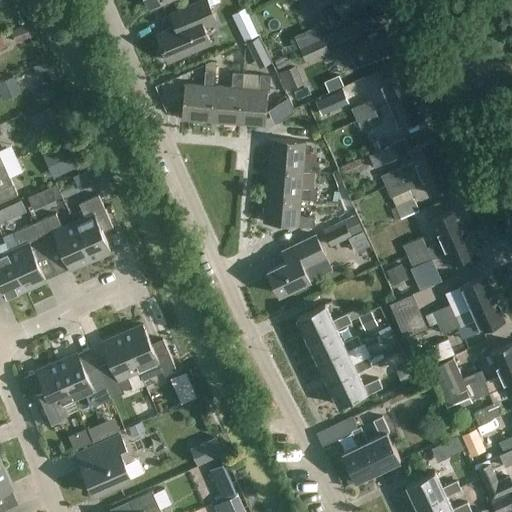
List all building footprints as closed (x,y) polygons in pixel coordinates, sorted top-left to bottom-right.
[(146,0),(150,8),(168,0),(146,0)] [(158,34),(169,61),(211,43),(204,27),(216,22),(210,9),(230,0),(207,0),(170,16),(175,27),(158,34)] [(285,0),(272,5),(276,18),(289,13),(285,0)] [(327,26),(345,19),(342,12),(368,0),(306,0),(311,11),(320,8),(327,26)] [(23,19),(7,24),(10,34),(26,29),(23,19)] [(395,49),(384,26),(369,33),(368,30),(338,43),(343,54),(358,48),(365,63),(395,49)] [(324,36),(300,47),(306,61),(330,50),(324,36)] [(293,59),(272,64),(277,85),(298,80),(293,59)] [(342,86),(378,75),(374,62),(338,74),(342,86)] [(212,86),(214,87),(216,71),(205,70),(204,86),(184,84),(181,119),(209,121),(212,86)] [(376,111),(390,104),(414,94),(404,71),(380,82),(385,93),(333,119),(337,126),(356,117),(357,119),(376,111)] [(8,73),(0,75),(0,86),(11,83),(8,73)] [(209,121),(237,124),(240,89),(242,89),(243,74),(233,73),(232,88),(214,87),(212,86),(209,121)] [(240,89),(237,124),(265,126),(267,91),(269,91),(270,77),(260,76),(259,90),(242,89),(240,89)] [(30,84),(34,103),(51,100),(47,81),(30,84)] [(343,88),(316,101),(322,115),(350,102),(343,88)] [(276,117),(290,104),(281,94),(267,108),(276,117)] [(424,116),(414,94),(390,104),(400,127),(424,116)] [(304,106),(284,121),(292,133),(313,118),(304,106)] [(376,111),(357,119),(363,131),(381,122),(376,111)] [(409,149),(415,161),(380,177),(384,187),(444,160),(434,138),(409,149)] [(303,170),(303,171),(318,173),(319,162),(304,161),(305,142),(270,139),(268,167),(303,170)] [(397,158),(396,156),(391,145),(359,159),(365,173),(397,158)] [(71,168),(71,151),(53,151),(53,168),(71,168)] [(389,198),(424,182),(429,194),(453,183),(444,160),(384,187),(389,198)] [(4,163),(0,164),(0,202),(17,195),(4,163)] [(268,167),(265,195),(301,198),(301,199),(316,200),(317,189),(301,188),(303,171),(303,170),(268,167)] [(23,193),(30,207),(47,200),(41,185),(23,193)] [(85,218),(73,223),(90,260),(110,251),(102,231),(113,227),(98,194),(79,203),(85,218)] [(301,198),(265,195),(263,224),(296,226),(296,228),(313,229),(315,217),(299,216),(301,199),(301,198)] [(394,208),(399,219),(418,210),(413,199),(394,208)] [(441,241),(466,230),(456,208),(432,219),(441,241)] [(70,269),(90,260),(73,223),(62,228),(56,213),(36,222),(51,254),(61,249),(70,269)] [(355,214),(324,229),(332,246),(363,231),(355,214)] [(9,251),(25,288),(46,279),(37,260),(47,255),(33,223),(14,232),(20,246),(9,251)] [(427,247),(408,256),(402,259),(417,291),(440,280),(430,259),(446,251),(451,264),(476,253),(466,230),(441,241),(427,247)] [(332,269),(326,256),(316,235),(292,246),(297,257),(268,270),(279,294),(332,269)] [(423,237),(403,246),(408,256),(427,247),(423,237)] [(25,288),(9,251),(0,255),(0,286),(5,298),(25,288)] [(461,285),(466,297),(427,315),(431,326),(438,323),(437,323),(495,297),(485,275),(461,285)] [(409,322),(429,313),(419,290),(399,299),(409,322)] [(505,320),(495,297),(437,323),(438,323),(442,335),(476,320),(481,330),(505,320)] [(335,326),(337,329),(351,322),(350,320),(361,315),(358,308),(333,320),(325,304),(297,317),(307,339),(335,326)] [(42,311),(21,318),(25,329),(45,321),(42,311)] [(143,324),(122,333),(143,379),(163,371),(165,376),(177,370),(163,338),(151,343),(143,324)] [(346,348),(347,351),(362,344),(357,335),(343,342),(337,329),(335,326),(307,339),(318,361),(346,348)] [(110,361),(98,366),(112,398),(126,392),(145,384),(143,379),(122,333),(102,342),(110,361)] [(511,342),(490,352),(496,364),(463,379),(467,389),(511,369),(511,342)] [(318,361),(328,383),(356,370),(358,372),(372,366),(368,357),(353,363),(347,351),(346,348),(318,361)] [(77,352),(57,361),(73,398),(85,393),(91,407),(112,398),(98,366),(86,371),(77,352)] [(57,361),(37,370),(45,389),(34,394),(46,422),(69,412),(65,402),(73,398),(57,361)] [(491,393),(506,386),(510,397),(511,396),(511,369),(467,389),(468,390),(445,400),(452,416),(476,405),(483,421),(503,412),(498,400),(495,402),(491,393)] [(356,370),(328,383),(339,405),(366,392),(367,395),(382,387),(378,378),(364,385),(358,372),(356,370)] [(413,389),(423,411),(444,401),(434,379),(413,389)] [(135,419),(151,410),(147,402),(130,411),(135,419)] [(511,424),(511,416),(510,411),(486,421),(491,434),(511,424)] [(380,435),(367,441),(365,442),(378,470),(400,460),(387,433),(390,432),(382,416),(373,420),(380,435)] [(356,481),(378,470),(365,442),(367,441),(361,426),(352,431),(358,445),(342,453),(356,481)] [(437,471),(459,461),(454,449),(460,446),(452,428),(424,440),(437,471)] [(127,461),(129,457),(125,449),(126,449),(120,435),(77,454),(94,494),(131,477),(125,462),(127,461)] [(216,435),(190,448),(198,464),(224,452),(216,435)] [(476,466),(500,455),(499,455),(511,449),(511,437),(477,453),(478,455),(472,457),(476,466)] [(511,449),(499,455),(500,455),(501,459),(478,469),(492,499),(511,490),(511,483),(509,476),(497,482),(493,472),(511,463),(511,449)] [(0,494),(12,489),(3,468),(0,469),(0,494)] [(445,494),(446,496),(461,489),(457,480),(442,487),(435,471),(407,485),(417,507),(445,494)] [(468,475),(457,478),(462,493),(473,490),(468,475)] [(111,511),(159,511),(161,511),(152,490),(110,509),(111,511)] [(507,511),(511,510),(511,491),(492,501),(497,511),(507,511)] [(245,511),(237,493),(214,504),(217,511),(245,511)] [(452,509),(446,496),(445,494),(417,507),(419,511),(469,511),(471,511),(467,502),(452,509)]
